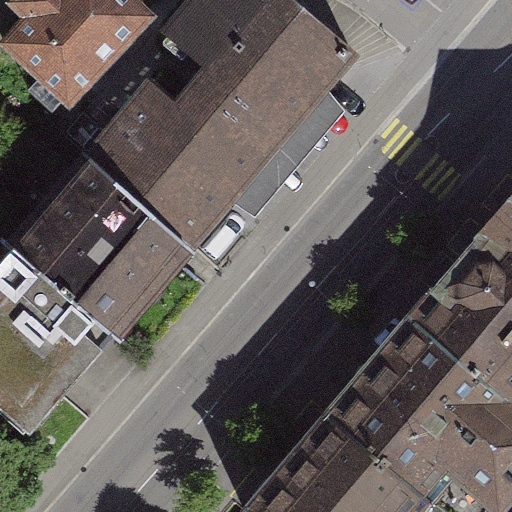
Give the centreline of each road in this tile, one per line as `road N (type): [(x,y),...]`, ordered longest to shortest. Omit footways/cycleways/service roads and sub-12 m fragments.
road 1 (secondary): [(117,511),(493,87)]
road 2 (residential): [(493,87),(378,0)]
